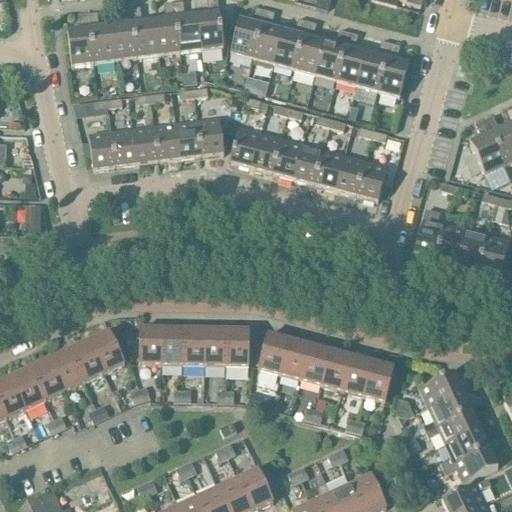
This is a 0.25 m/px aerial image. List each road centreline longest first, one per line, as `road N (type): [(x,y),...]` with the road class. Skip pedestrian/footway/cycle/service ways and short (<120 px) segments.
road 1 (residential): [(394,236),(200,186),(67,205)]
road 2 (tertiary): [(81,280),(128,269),(223,269),(373,307)]
road 3 (residential): [(394,236),(447,25)]
road 4 (residential): [(67,205),(33,59)]
road 5 (tertiary): [(373,307),(511,326)]
